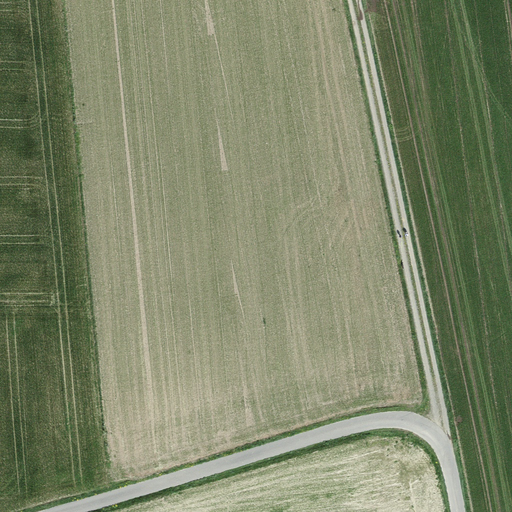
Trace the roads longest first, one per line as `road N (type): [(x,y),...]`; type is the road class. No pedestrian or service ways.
road 1 (track): [(349,0),(446,449)]
road 2 (track): [(78,511),(358,426),(409,421),(446,449),(457,511)]
